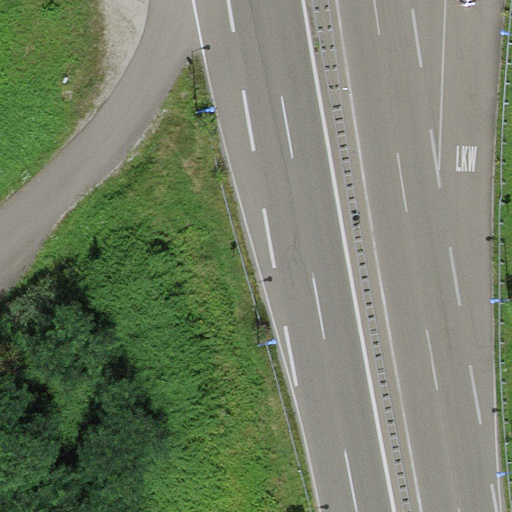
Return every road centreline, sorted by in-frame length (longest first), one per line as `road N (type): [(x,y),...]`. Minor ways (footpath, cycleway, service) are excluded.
road 1 (motorway): [(266,0),(361,511)]
road 2 (motorway): [(472,511),(474,0)]
road 3 (motorway): [(415,303),(375,0)]
road 4 (motorway): [(415,303),(429,0)]
road 5 (motorway): [(459,511),(415,303)]
